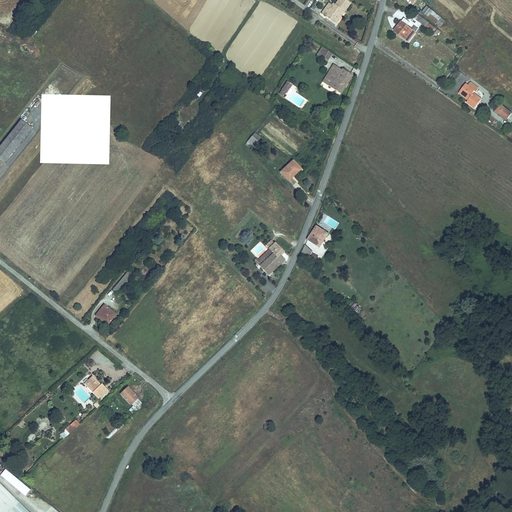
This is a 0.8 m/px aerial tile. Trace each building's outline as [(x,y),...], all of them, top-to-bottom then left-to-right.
[(317,12),(321,14),(322,12),(332,18),(336,11),(335,10),(336,8),(339,11),(345,2),(343,0),(332,0),(330,4),(328,3),(327,5),(324,2),(317,12)] [(427,9),(421,5),(418,9),(423,13),(427,9)] [(322,12),(321,14),(331,22),(339,11),(336,8),(335,10),(336,11),(332,18),(322,12)] [(424,17),(413,9),(410,13),(420,22),(424,17)] [(402,17),(391,30),(406,41),(416,28),(411,25),(409,27),(405,24),(407,21),(402,17)] [(317,47),(313,54),(323,60),(327,53),(317,47)] [(328,74),(323,83),(339,93),(349,74),(338,68),(338,69),(334,74),(329,71),(333,66),(331,64),(325,73),(328,74)] [(69,72),(60,66),(57,70),(67,76),(69,72)] [(334,74),(338,69),(333,66),(329,71),(334,74)] [(323,83),(328,74),(325,73),(320,81),(323,83)] [(462,84),(456,92),(465,99),(462,102),(471,108),(477,100),(470,94),(469,96),(467,94),(469,90),(472,92),(474,89),(467,83),(465,86),(462,84)] [(283,92),(287,87),(282,84),(276,93),(279,95),(280,93),(281,94),(283,92)] [(494,112),(506,121),(511,113),(511,112),(500,104),(494,112)] [(0,159),(3,162),(31,127),(21,119),(0,144),(0,159)] [(257,137),(254,134),(247,142),(250,145),(257,137)] [(301,169),(293,160),(280,172),(288,181),(301,169)] [(328,233),(317,226),(307,240),(319,247),(328,233)] [(305,242),(300,253),(307,261),(313,248),(305,242)] [(269,249),(276,256),(279,253),(280,254),(283,251),(274,243),(268,248),(269,249)] [(276,256),(269,249),(255,264),(268,275),(284,258),(280,254),(279,253),(276,256)] [(131,273),(128,270),(112,288),(115,291),(131,273)] [(357,304),(350,298),(347,302),(354,308),(357,304)] [(100,319),(109,309),(104,305),(95,315),(100,319)] [(115,315),(109,309),(100,319),(102,321),(103,319),(108,323),(115,315)] [(91,392),(97,398),(107,389),(101,383),(99,385),(97,383),(98,382),(92,375),(88,379),(89,381),(86,384),(92,391),(91,392)] [(138,399),(128,388),(120,394),(131,405),(138,399)] [(68,435),(74,429),(80,424),(74,418),(62,429),(68,435)] [(0,475),(25,496),(30,490),(5,469),(0,474),(0,475)] [(0,511),(28,511),(0,483),(0,511)]
